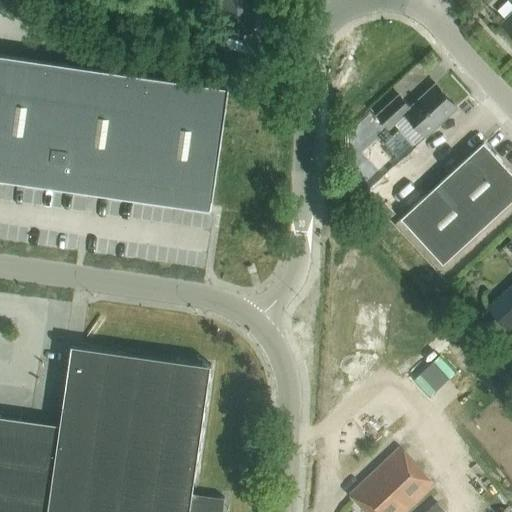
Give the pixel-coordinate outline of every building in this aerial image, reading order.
[(223,0),(224,32),(249,31),(253,31),(253,22),(251,0),(223,0)] [(0,176),(211,207),(229,86),(0,53),(0,176)] [(426,137),(457,108),(435,84),(410,108),(399,96),(377,116),(389,129),(405,114),(426,137)] [(443,264),(511,200),(511,173),(484,143),(401,218),(443,264)] [(511,325),(511,287),(490,308),(509,328),(511,325)] [(222,511),(223,498),(192,493),(210,365),(71,345),(60,425),(48,511),(222,511)] [(0,511),(48,511),(60,425),(0,416),(0,511)] [(404,511),(433,485),(399,448),(349,494),(366,511),(404,511)]
